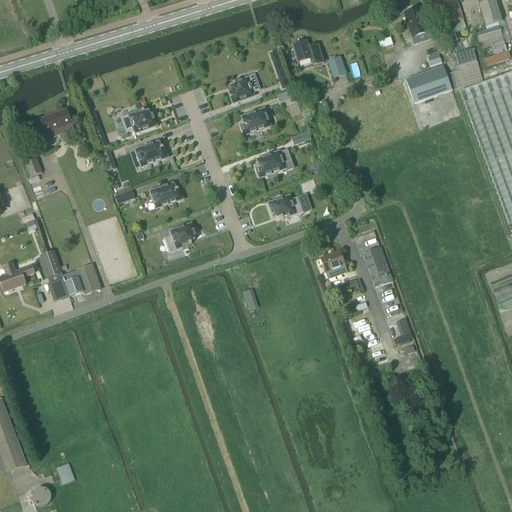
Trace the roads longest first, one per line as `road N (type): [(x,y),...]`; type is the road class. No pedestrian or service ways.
road 1 (unclassified): [(244,253),(357,210),(332,98),(421,63)]
road 2 (unclassified): [(0,342),(244,253)]
road 3 (track): [(162,281),(246,511)]
road 4 (tertiary): [(0,72),(232,0)]
road 5 (residential): [(244,253),(185,94)]
